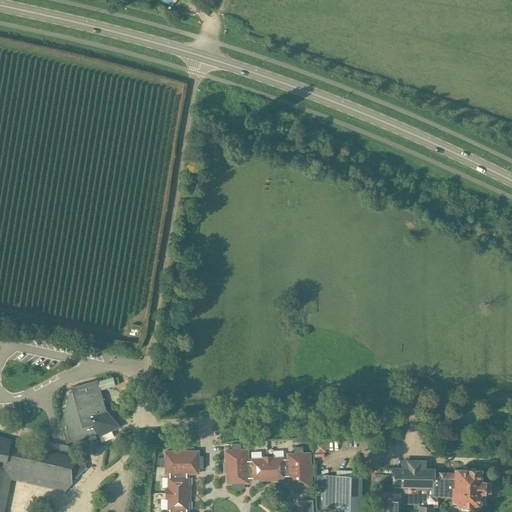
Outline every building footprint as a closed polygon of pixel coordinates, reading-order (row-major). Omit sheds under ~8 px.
[(113,418),(108,420),(96,380),(70,387),(82,428),(96,424),(98,433),(116,428),(113,418)] [(73,477),(76,477),(86,467),(82,455),(75,453),(73,456),(19,444),(18,447),(10,446),(12,438),(0,435),(0,511),(3,511),(11,479),(65,491),(72,484),(73,477)] [(44,440),(43,445),(66,450),(67,445),(44,440)] [(325,442),(314,442),(315,453),(325,452),(325,442)] [(269,480),(267,456),(262,457),(262,458),(251,459),(251,461),(248,461),(247,449),(241,449),(240,443),(231,443),(232,450),(225,450),(227,484),(231,484),(232,488),(244,488),(244,483),(249,483),(248,478),(252,478),(252,479),(261,479),(261,480),(269,480)] [(311,487),(309,453),(303,453),(303,447),(294,447),(294,454),(287,454),(288,459),(284,459),(284,457),(273,458),(273,456),(267,456),(269,480),(276,480),(276,478),(285,478),(285,476),(288,476),(289,488),(294,487),(294,492),(306,491),(306,487),(311,487)] [(187,476),(187,473),(198,473),(198,468),(203,468),(203,456),(198,456),(198,451),(165,451),(165,457),(158,457),(158,466),(164,466),(164,473),(169,473),(169,476),(168,476),(168,487),(166,487),(166,493),(185,493),(189,493),(189,485),(188,485),(188,476),(187,476)] [(456,505),(487,506),(487,493),(485,493),(485,481),(482,481),(482,470),(455,469),(455,472),(433,471),(433,468),(392,467),(391,485),(385,485),(385,491),(378,491),(377,511),(399,511),(399,503),(418,504),(418,505),(418,511),(432,511),(433,507),(437,507),(437,495),(452,496),(452,502),(456,502),(456,505)] [(335,509),(334,511),(360,511),(361,476),(360,475),(360,471),(336,470),(336,475),(322,474),(321,508),(335,509)] [(186,511),(186,509),(188,509),(188,501),(189,501),(189,493),(185,493),(166,493),(166,498),(168,498),(167,509),(169,509),(169,511),(186,511)] [(302,511),(314,511),(314,499),(302,499),(302,511)]
